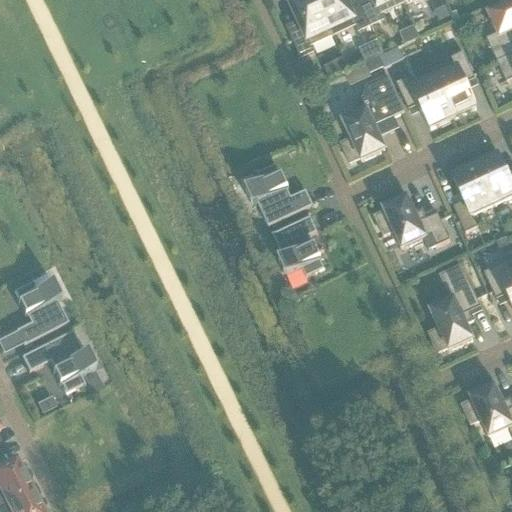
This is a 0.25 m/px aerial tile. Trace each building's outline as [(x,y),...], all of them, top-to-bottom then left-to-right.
[(314,55),(312,49),(334,38),(316,0),(298,0),(290,4),(303,30),(290,36),(301,61),(314,55)] [(316,0),(334,38),(356,29),(358,34),(372,28),(360,4),(347,10),(342,0),(316,0)] [(367,0),(360,4),(372,28),(384,22),(382,16),(404,6),(400,0),(367,0)] [(511,6),(489,17),(498,36),(487,41),(497,64),(511,56),(511,6)] [(435,82),(454,122),(477,111),(465,87),(476,82),(463,55),(451,61),(456,72),(435,82)] [(511,82),(511,56),(497,64),(507,85),(511,82)] [(378,59),(365,66),(370,76),(383,69),(378,59)] [(393,120),(404,115),(388,80),(371,88),(365,101),(358,104),(363,115),(343,124),(352,142),(341,147),(350,166),(361,161),(362,164),(385,153),(378,137),(397,128),(393,120)] [(420,108),(431,132),(454,122),(435,82),(414,91),(409,80),(397,86),(409,113),(420,108)] [(476,169),(479,177),(494,209),(511,201),(511,182),(510,183),(499,159),(476,169)] [(270,229),(313,209),(307,194),(291,201),(288,194),(289,193),(281,175),(280,176),(276,168),(259,176),(258,175),(257,175),(262,184),(246,192),(254,210),(259,207),(269,230),(270,229)] [(454,209),(466,236),(478,230),(473,219),(494,209),(479,177),(476,169),(453,180),(464,204),(454,209)] [(408,201),(384,212),(385,215),(375,219),(384,239),(394,234),(402,252),(432,238),(437,249),(450,243),(438,216),(426,222),(423,214),(415,217),(408,201)] [(272,238),(283,260),(278,262),(287,280),(302,272),(307,281),(308,281),(307,280),(324,272),(320,264),(322,263),(314,246),(312,246),(309,239),(318,235),(311,221),(274,238),(274,237),(272,238)] [(507,297),(511,307),(511,276),(511,277),(506,266),(484,275),(497,302),(507,297)] [(481,310),(469,283),(467,283),(461,269),(441,278),(452,304),(431,314),(439,331),(429,336),(438,356),(448,351),(449,354),(473,343),(466,326),(473,323),(469,315),(481,310)] [(52,285),(37,293),(32,284),(31,285),(32,286),(15,295),(19,302),(17,303),(26,320),(27,320),(31,326),(16,334),(24,349),(66,327),(67,327),(68,327),(57,305),(61,303),(52,285)] [(85,389),(80,380),(96,372),(87,354),(83,357),(72,335),(71,335),(71,336),(22,361),(29,375),(50,365),(53,372),(52,372),(61,390),(62,389),(66,397),(83,388),(84,389),(85,389)] [(495,390),(471,401),(473,403),(462,408),(471,428),(481,423),(490,441),(509,432),(511,438),(511,407),(510,403),(502,406),(495,390)] [(58,408),(53,398),(39,405),(44,415),(58,408)] [(0,509),(35,492),(25,473),(21,475),(16,464),(4,470),(0,461),(0,509)] [(42,511),(44,511),(35,492),(0,509),(0,511),(42,511)]
